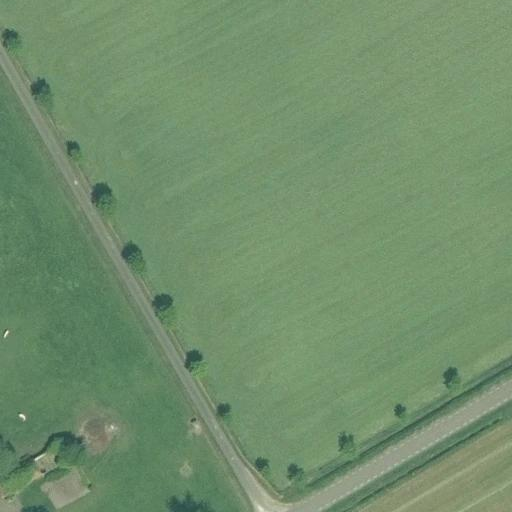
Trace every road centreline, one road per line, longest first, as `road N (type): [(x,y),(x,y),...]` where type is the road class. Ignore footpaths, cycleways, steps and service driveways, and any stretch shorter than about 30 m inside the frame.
road 1 (unclassified): [(262,511),(0,60)]
road 2 (tertiary): [(297,511),(511,386)]
